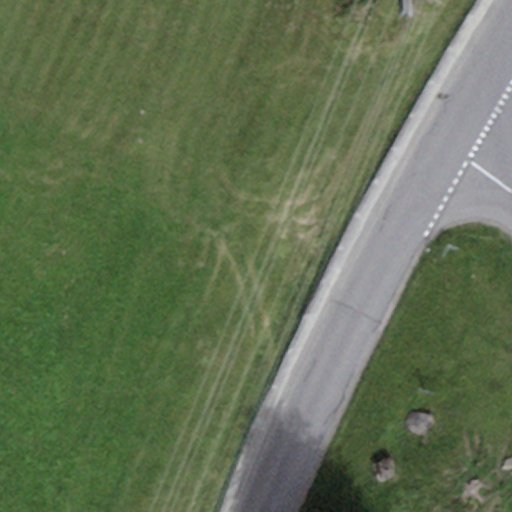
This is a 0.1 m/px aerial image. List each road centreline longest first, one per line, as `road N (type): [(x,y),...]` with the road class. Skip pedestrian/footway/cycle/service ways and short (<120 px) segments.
road 1 (tertiary): [(266,511),(351,304),(446,141)]
road 2 (tertiary): [(446,141),(511,34)]
